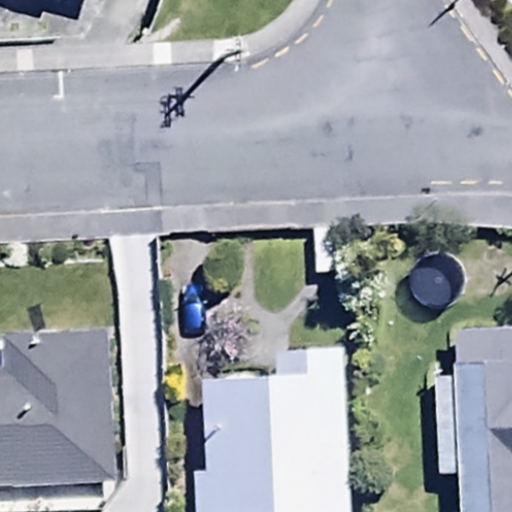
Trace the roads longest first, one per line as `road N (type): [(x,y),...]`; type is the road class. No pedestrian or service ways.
road 1 (residential): [(384,145),(0,166)]
road 2 (residential): [(384,145),(389,48),(381,0)]
road 3 (residential): [(511,160),(384,145)]
